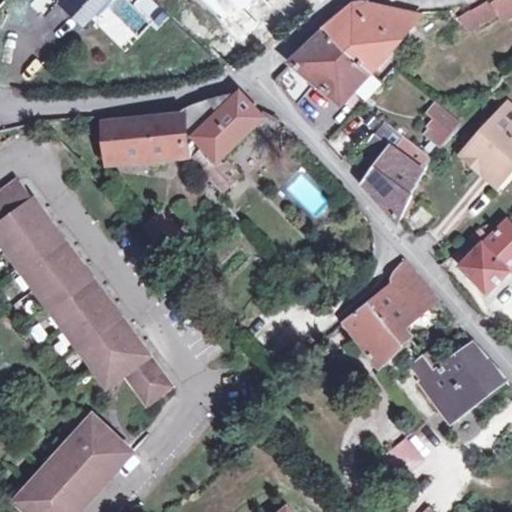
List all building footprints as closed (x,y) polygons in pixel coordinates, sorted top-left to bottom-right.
[(135,0),(133,2),(153,21),(164,10),(153,0),(135,0)] [(491,8),(485,0),(484,0),(454,18),(468,32),(497,15),(491,8)] [(320,26),(322,28),(369,70),(423,15),(361,3),(333,30),(324,22),(320,26)] [(369,70),(322,28),(273,76),(274,81),(291,100),(313,80),(340,100),(369,70)] [(213,95),(222,107),(192,138),(193,139),(213,159),(217,156),(261,113),(260,111),(236,88),(217,93),(213,95)] [(178,114),(181,113),(185,147),(193,139),(192,138),(222,107),(213,95),(178,108),(163,116),(178,114)] [(434,100),(418,119),(429,127),(424,136),(437,147),(460,122),(434,100)] [(511,106),(507,103),(461,153),(495,184),(511,165),(511,106)] [(108,122),(106,122),(109,157),(182,150),(185,150),(185,147),(181,113),(178,114),(163,116),(108,122)] [(382,120),(373,132),(391,146),(421,168),(429,156),(382,120)] [(185,150),(182,150),(203,170),(219,187),(221,188),(235,172),(217,156),(213,159),(193,139),(185,147),(185,150)] [(421,168),(391,146),(364,181),(362,183),(397,219),(421,168)] [(0,241),(106,384),(122,371),(147,354),(15,176),(0,186),(0,241)] [(161,214),(147,226),(166,246),(180,234),(161,214)] [(347,216),(333,230),(325,237),(333,246),(357,222),(348,214),(347,216)] [(511,224),(506,218),(489,236),(461,264),(486,289),(511,263),(511,224)] [(390,280),(370,296),(403,338),(408,334),(401,325),(433,296),(403,258),(392,270),(390,280)] [(370,296),(342,318),(378,363),(405,341),(403,338),(370,296)] [(420,380),(418,381),(428,395),(431,394),(450,419),(505,379),(473,341),(447,360),(434,369),(420,380)] [(434,344),(422,352),(434,369),(447,360),(434,344)] [(422,352),(407,363),(420,380),(434,369),(422,352)] [(150,359),(147,354),(122,371),(126,377),(150,359)] [(150,359),(126,377),(146,403),(170,385),(150,359)] [(66,511),(127,445),(94,416),(18,499),(32,511),(66,511)] [(403,458),(392,443),(364,466),(374,480),(397,462),(403,458)] [(74,511),(131,449),(127,445),(66,511),(74,511)] [(408,477),(397,462),(374,480),(386,495),(408,477)]
